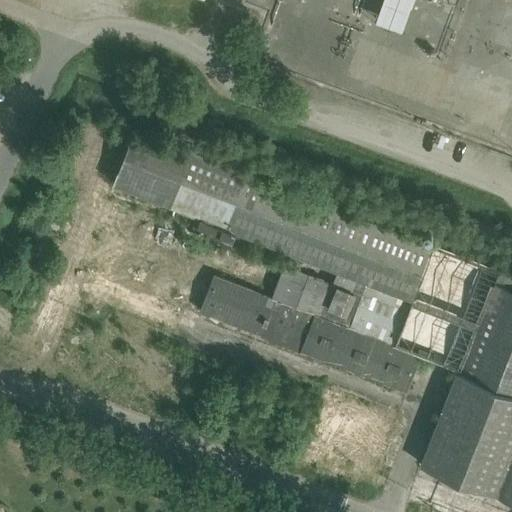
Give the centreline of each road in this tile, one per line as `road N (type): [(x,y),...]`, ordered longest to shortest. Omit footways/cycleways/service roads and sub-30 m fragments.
road 1 (unknown): [(26,394),(69,292),(100,282),(419,405),(423,416),(389,511)]
road 2 (tertiary): [(0,384),(330,511)]
